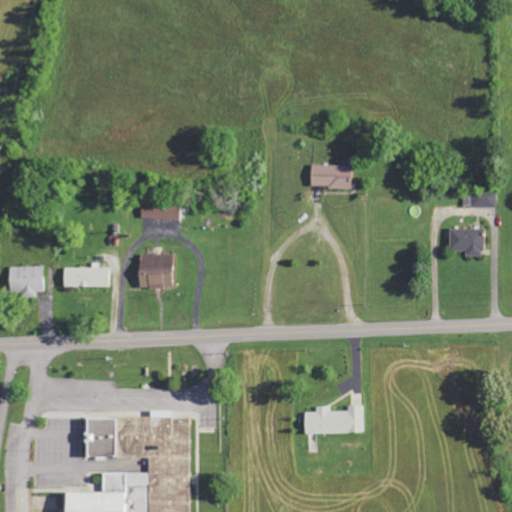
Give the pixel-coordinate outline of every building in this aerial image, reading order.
[(352,189),(353,166),(312,165),(312,188),(352,189)] [(498,207),(498,193),(464,192),(464,206),(498,207)] [(142,218),(181,219),(181,204),(142,203),(142,218)] [(467,257),(485,257),(485,229),(451,228),(450,251),(467,251),(467,257)] [(173,254),(140,255),(140,288),(173,288),(173,254)] [(44,266),(10,267),(10,296),(37,295),(37,292),(45,292),(44,266)] [(65,268),(65,287),(111,286),(110,267),(65,268)] [(306,435),(364,434),(364,406),(348,406),(348,412),(331,412),(331,407),(317,407),(317,412),(306,412),(306,435)] [(190,511),(190,417),(171,417),(171,411),(150,411),(151,417),(89,418),(89,441),(86,441),(87,458),(149,457),(149,473),(103,473),(103,492),(64,493),(64,511),(190,511)]
